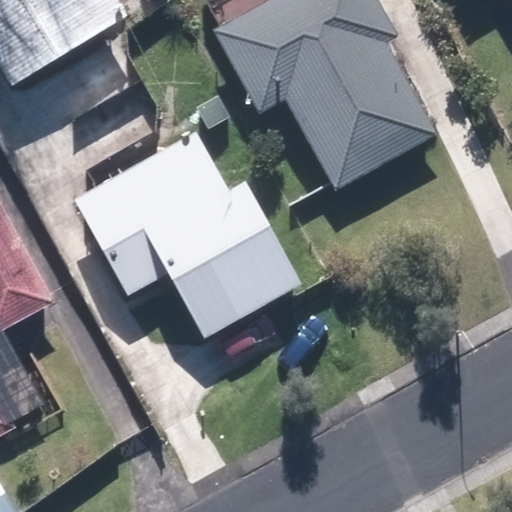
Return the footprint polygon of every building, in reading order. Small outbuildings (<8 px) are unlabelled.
[(119,23),(104,0),(0,0),(0,92),(2,95),(119,23)] [(362,0),(269,0),(205,35),(248,114),(278,98),(328,191),(425,139),(375,49),(386,43),(362,0)] [(159,143),(141,113),(66,160),(84,189),(159,143)] [(160,272),(199,341),(285,293),(231,197),(222,203),(185,139),(69,205),(120,294),(160,272)] [(0,225),(0,317),(38,298),(0,225)]
